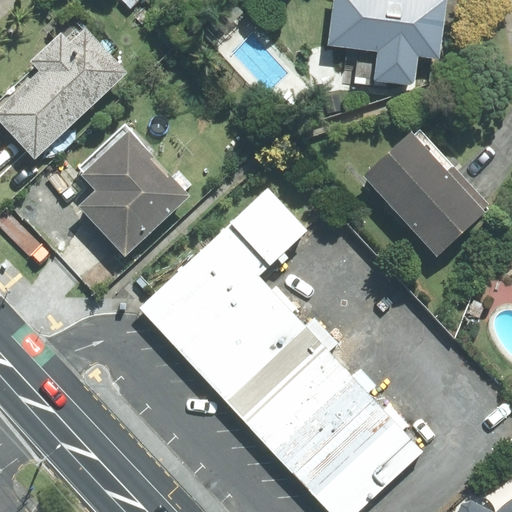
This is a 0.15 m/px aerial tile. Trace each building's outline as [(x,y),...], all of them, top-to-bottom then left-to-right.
[(439,59),(446,0),(334,0),(329,44),(380,50),(376,77),(414,82),(418,56),(439,59)] [(0,109),(0,119),(34,157),(126,72),(86,29),(71,43),(61,32),(30,61),(41,72),(0,109)] [(189,196),(124,127),(80,168),(85,174),(84,175),(97,190),(80,206),(125,254),(189,196)] [(363,176),(437,256),(491,207),(420,130),(414,135),(411,132),(363,176)] [(305,243),(262,199),(224,235),(267,280),(305,243)] [(267,280),(224,235),(144,309),(333,511),(363,511),(429,453),(267,280)] [(511,511),(511,501),(497,511),(493,511),(471,501),(461,504),(457,511),(511,511)]
